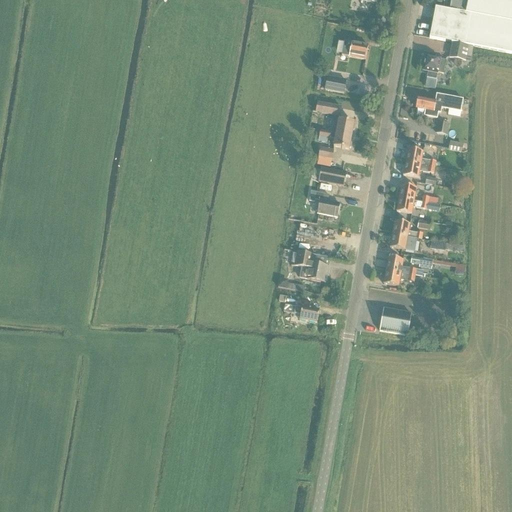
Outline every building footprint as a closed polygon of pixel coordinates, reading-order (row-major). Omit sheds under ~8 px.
[(343,20),(347,3),(335,0),(330,0),(327,17),(343,20)] [(450,0),(449,11),(435,8),(429,39),(511,54),(511,0),(507,0),(450,0)] [(344,42),(341,56),(365,60),(368,46),(344,42)] [(451,43),(449,58),(467,62),(470,62),(471,54),(472,47),(451,43)] [(440,60),(425,57),(423,71),(428,72),(427,79),(436,81),(437,73),(443,75),(446,61),(440,60)] [(346,82),(326,78),(324,91),(343,94),(346,82)] [(435,102),(418,98),(416,109),(425,111),(424,117),(437,119),(438,114),(440,114),(441,109),(460,113),(463,100),(436,95),(435,102)] [(341,107),(317,103),(315,113),(339,117),(341,107)] [(332,127),(330,133),(351,137),(354,124),(338,121),(337,128),(332,127)] [(449,125),(436,123),(434,134),(447,136),(449,125)] [(351,137),(330,133),(320,131),(319,137),(334,140),(333,147),(349,150),(351,137)] [(463,145),(450,142),(448,151),(461,154),(463,145)] [(405,163),(434,169),(436,162),(430,161),(430,162),(421,160),(423,153),(422,153),(423,147),(413,145),(412,151),(408,150),(405,163)] [(334,151),(320,148),(318,157),(319,158),(318,163),(328,165),(329,159),(332,160),(334,151)] [(433,175),(434,169),(405,163),(403,176),(418,179),(419,172),(433,175)] [(343,187),(346,173),(321,169),(318,182),(343,187)] [(359,195),(361,188),(347,184),(346,191),(359,195)] [(414,202),(416,189),(401,186),(399,199),(414,202)] [(337,218),(340,205),(327,202),(328,196),(311,192),(309,202),(314,203),(315,200),(320,201),(317,215),(337,218)] [(428,204),(422,203),(414,202),(399,199),(396,212),(411,215),(413,208),(420,210),(427,211),(427,210),(434,211),(435,205),(428,204)] [(432,224),(418,221),(417,229),(431,231),(432,224)] [(394,222),(392,235),(421,241),(422,235),(418,234),(417,234),(408,232),(410,225),(394,222)] [(421,241),(392,235),(390,249),(405,251),(406,244),(415,245),(415,246),(420,247),(420,246),(430,248),(431,242),(421,241)] [(430,248),(430,249),(445,252),(446,245),(431,242),(430,248)] [(297,253),(295,266),(301,268),(299,278),(306,280),(324,283),(327,268),(312,265),(314,256),(309,255),(297,253)] [(412,257),(410,264),(431,268),(432,261),(412,257)] [(386,271),(415,276),(422,277),(423,271),(416,270),(416,271),(410,269),(410,270),(402,268),(403,261),(388,258),(386,271)] [(415,276),(386,271),(383,285),(398,287),(399,280),(414,283),(415,276)] [(288,281),(279,279),(277,288),(304,293),(305,287),(287,284),(288,281)] [(302,308),(284,306),(283,313),(300,315),(299,320),(317,324),(319,311),(302,308)] [(411,315),(383,310),(379,332),(407,337),(411,315)]
